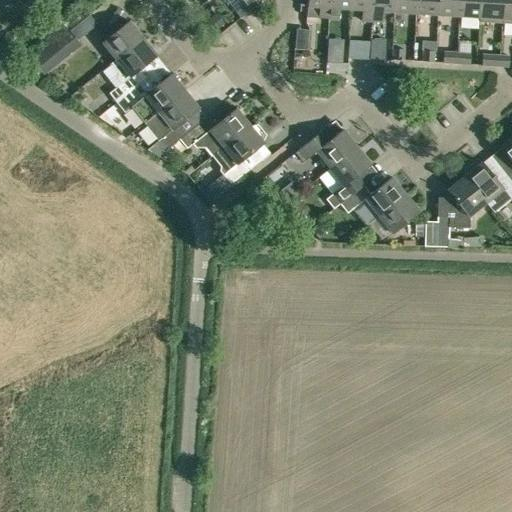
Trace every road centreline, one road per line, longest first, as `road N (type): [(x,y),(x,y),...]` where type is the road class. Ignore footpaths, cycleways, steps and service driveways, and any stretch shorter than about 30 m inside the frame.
road 1 (residential): [(511,93),(418,162),(355,98),(324,116),(292,113),(247,54)]
road 2 (unclassified): [(511,261),(200,250)]
road 3 (unclassified): [(200,250),(197,223),(160,181),(0,75)]
road 4 (unclassified): [(182,511),(200,250)]
road 5 (residential): [(247,54),(230,61),(194,53),(152,0)]
